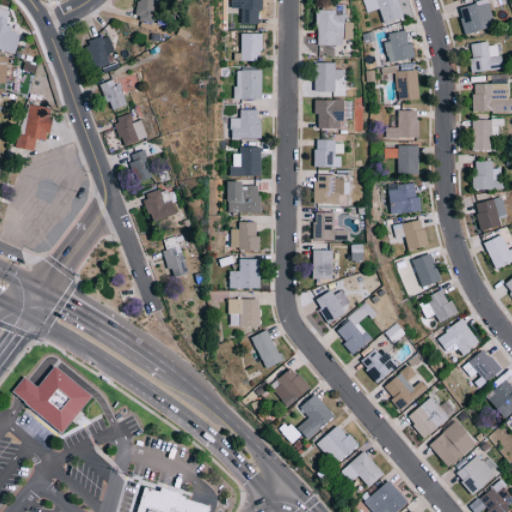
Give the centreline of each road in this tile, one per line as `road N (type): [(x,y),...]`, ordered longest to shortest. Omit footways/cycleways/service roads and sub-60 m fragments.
road 1 (residential): [(453,511),(294,328),(287,297),(290,0)]
road 2 (residential): [(511,338),(474,291),(449,234),(444,94),(421,0)]
road 3 (residential): [(154,308),(45,27),(27,0)]
road 4 (primary): [(294,484),(169,365)]
road 5 (primary): [(21,315),(125,378)]
